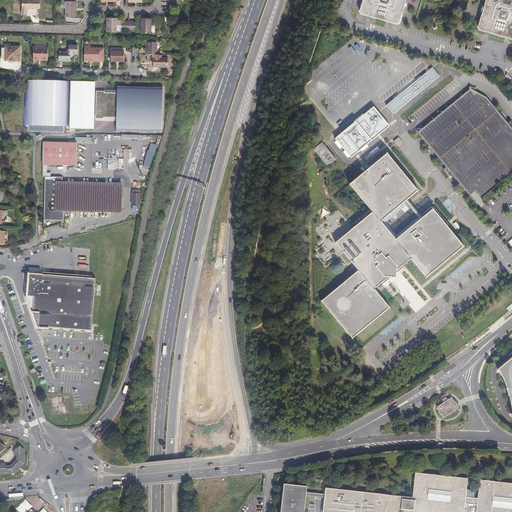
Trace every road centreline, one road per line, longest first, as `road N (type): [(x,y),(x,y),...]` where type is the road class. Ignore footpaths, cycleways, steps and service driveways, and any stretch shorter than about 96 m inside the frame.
road 1 (trunk): [(258,0),(178,265),(161,380),(155,511)]
road 2 (trunk): [(167,511),(176,370),(199,239),(272,0)]
road 3 (trunk): [(231,349),(226,275),(234,194),(283,0)]
road 4 (trunk): [(254,0),(209,95),(157,272)]
road 5 (trunk): [(157,272),(122,395),(93,434),(67,449)]
road 6 (trunk): [(157,272),(148,475)]
road 7 (tertiary): [(313,452),(491,442)]
road 8 (residential): [(0,91),(23,71),(126,73),(134,50)]
road 9 (trunk): [(231,349),(244,393),(261,414),(303,436),(335,440)]
road 10 (tertiary): [(460,365),(335,440)]
